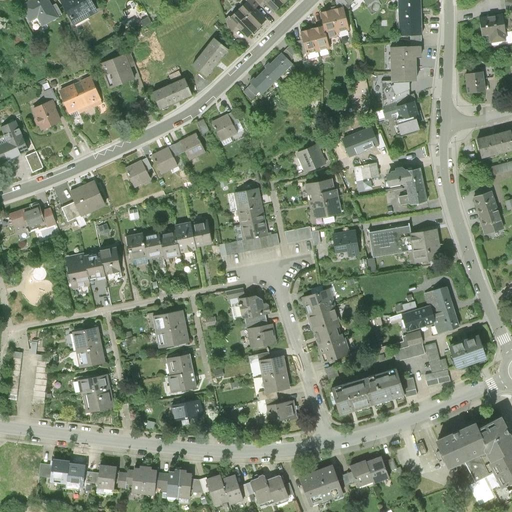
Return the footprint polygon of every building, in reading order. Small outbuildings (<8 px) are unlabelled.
[(29,21),(37,17),(44,13),(37,0),(29,0),(21,4),(29,21)] [(51,0),(37,0),(44,13),(37,17),(42,25),(60,16),(51,0)] [(99,11),(93,0),(61,0),(74,24),(99,11)] [(248,0),(247,0),(239,9),(258,27),(267,18),(257,8),(248,0)] [(248,0),(257,8),(263,2),(262,0),(248,0)] [(278,0),(262,0),(263,2),(274,12),(282,4),(278,0)] [(368,4),(365,0),(355,0),(353,1),(359,10),(368,4)] [(417,0),(399,0),(400,27),(421,26),(420,16),(418,16),(417,0)] [(346,5),(334,8),(341,34),(353,31),(346,5)] [(329,38),(341,34),(334,8),(321,12),(325,24),(329,38)] [(248,37),(258,27),(239,9),(232,16),(240,24),(237,27),(248,37)] [(226,17),(232,32),(237,27),(240,24),(232,16),(230,14),(226,17)] [(487,17),(480,18),(482,36),(489,35),(490,42),(504,39),(503,33),(505,33),(502,15),(495,16),(495,14),(486,15),(487,17)] [(325,24),(313,27),(320,51),(331,48),(329,38),(325,24)] [(308,54),(320,51),(313,27),(301,30),(308,54)] [(192,65),(207,77),(231,47),(216,35),(192,65)] [(420,47),(393,48),(393,67),(395,67),(396,81),(409,80),(409,81),(416,80),(415,57),(420,56),(420,47)] [(265,66),(266,68),(278,80),(296,62),(284,50),(272,62),(271,60),(265,66)] [(127,52),(98,63),(109,89),(137,78),(127,52)] [(264,94),(278,80),(266,68),(258,76),(256,75),(250,80),(253,83),(245,91),(253,99),(261,91),(264,94)] [(482,72),(466,74),(468,92),(484,90),(482,72)] [(93,74),(76,82),(89,110),(106,102),(93,74)] [(187,76),(154,90),(162,107),(195,93),(187,76)] [(396,81),(393,81),(394,85),(391,86),(396,95),(409,89),(409,81),(409,80),(396,81)] [(393,81),(382,81),(382,108),(398,101),(396,95),(391,86),(394,85),(393,81)] [(72,118),(89,110),(76,82),(59,90),(72,118)] [(53,98),(31,108),(41,131),(63,121),(53,98)] [(398,101),(382,108),(387,121),(396,118),(401,134),(418,129),(414,115),(419,114),(416,101),(400,106),(398,101)] [(235,110),(211,123),(222,142),(240,132),(236,124),(241,121),(235,110)] [(0,163),(31,149),(17,119),(0,126),(7,140),(0,143),(0,163)] [(371,128),(343,139),(349,156),(378,145),(374,137),(371,128)] [(511,131),(511,128),(476,138),(482,158),(511,149),(511,131)] [(181,140),(187,151),(192,160),(209,152),(198,132),(181,140)] [(380,134),(374,137),(378,145),(379,150),(386,147),(380,134)] [(170,146),(175,157),(187,151),(181,140),(170,146)] [(328,163),(319,143),(297,152),(306,173),(328,163)] [(170,146),(152,156),(162,175),(180,165),(175,157),(170,146)] [(35,170),(45,166),(40,156),(31,160),(35,170)] [(143,159),(126,168),(135,187),(153,179),(143,159)] [(493,175),(511,171),(511,161),(492,166),(493,175)] [(381,177),(378,162),(354,167),(357,182),(381,177)] [(407,183),(408,188),(427,184),(424,167),(408,169),(407,164),(398,165),(398,168),(394,169),(394,171),(388,172),(391,186),(407,183)] [(108,206),(96,178),(70,189),(75,201),(62,206),(69,222),(108,206)] [(309,203),(337,197),(335,188),(332,188),(331,179),(305,184),(309,203)] [(427,184),(408,188),(409,195),(399,196),(400,205),(411,203),(411,204),(430,201),(427,184)] [(235,194),(238,210),(261,205),(258,190),(235,194)] [(504,229),(491,190),(472,196),(484,235),(504,229)] [(337,197),(309,203),(310,209),(313,209),(315,218),(340,214),(337,197)] [(40,202),(9,213),(17,236),(48,224),(49,227),(58,223),(52,207),(44,210),(40,202)] [(264,221),(261,205),(238,210),(241,225),(264,221)] [(208,218),(193,221),(198,247),(213,244),(208,218)] [(183,250),(198,247),(193,221),(177,224),(178,227),(183,250)] [(267,236),(264,221),(241,225),(244,240),(267,236)] [(412,225),(371,232),(375,257),(409,252),(411,264),(444,259),(440,228),(413,232),(412,225)] [(184,257),(183,250),(178,227),(160,230),(166,257),(167,261),(184,257)] [(311,227),(285,232),(287,244),(314,239),(311,227)] [(321,229),(313,230),(314,244),(322,244),(321,229)] [(131,259),(150,255),(145,233),(145,230),(126,234),(131,259)] [(166,257),(160,230),(145,233),(150,255),(151,260),(166,257)] [(354,232),(333,237),(336,254),(349,251),(350,256),(359,254),(354,232)] [(244,240),(220,245),(222,257),(281,245),(278,234),(267,236),(244,240)] [(117,245),(100,248),(101,251),(105,275),(122,271),(117,245)] [(105,275),(101,251),(86,254),(90,277),(105,275)] [(90,277),(86,254),(86,252),(66,255),(73,291),(92,287),(90,277)] [(425,293),(428,306),(436,324),(439,333),(462,326),(450,285),(425,293)] [(303,297),(308,314),(338,305),(333,288),(323,291),(303,297)] [(243,298),(245,297),(243,289),(226,292),(228,300),(243,298)] [(245,297),(243,298),(244,303),(240,304),(243,319),(247,319),(247,324),(268,320),(267,315),(272,314),(270,305),(267,303),(264,304),(264,300),(258,295),(245,297)] [(308,314),(313,331),(343,322),(338,305),(308,314)] [(420,329),(436,324),(428,306),(402,314),(408,332),(420,329)] [(155,316),(158,331),(183,327),(181,312),(155,316)] [(313,331),(318,348),(348,339),(343,322),(313,331)] [(274,324),(248,329),(252,349),(277,344),(274,324)] [(73,331),(76,350),(100,345),(96,327),(73,331)] [(186,342),(183,327),(158,331),(161,347),(186,342)] [(424,343),(420,329),(408,332),(405,333),(408,341),(409,347),(424,343)] [(484,334),(452,345),(460,369),(492,358),(484,334)] [(353,356),(348,339),(318,348),(323,365),(353,356)] [(408,341),(393,345),(397,362),(426,353),(432,373),(425,375),(427,386),(450,381),(444,361),(438,362),(434,345),(425,347),(424,343),(409,347),(408,341)] [(103,364),(100,345),(76,350),(80,368),(103,364)] [(23,353),(11,351),(5,399),(18,400),(23,353)] [(170,375),(192,371),(189,354),(166,359),(170,375)] [(51,356),(38,355),(32,402),(45,404),(51,356)] [(263,377),(289,372),(286,355),(269,358),(259,361),(263,377)] [(336,366),(325,369),(328,381),(339,378),(336,366)] [(375,376),(383,402),(404,395),(397,369),(375,376)] [(192,371),(170,375),(173,392),(196,387),(192,371)] [(289,372),(263,377),(265,392),(266,394),(276,392),(293,389),(289,372)] [(353,382),(361,408),(383,402),(375,376),(353,382)] [(83,382),(86,397),(107,393),(103,377),(83,382)] [(402,380),(406,397),(417,395),(413,378),(402,380)] [(361,408),(353,382),(332,389),(339,415),(361,408)] [(278,398),(276,392),(266,394),(265,392),(258,393),(260,401),(266,400),(278,398)] [(110,409),(107,393),(86,397),(89,413),(110,409)] [(202,399),(172,406),(176,422),(205,415),(202,399)] [(279,403),(267,405),(270,422),(280,420),(281,422),(299,418),(296,400),(279,403)] [(511,433),(503,415),(477,427),(488,450),(485,452),(490,462),(511,451),(511,433)] [(475,421),(435,440),(449,469),(464,462),(485,452),(488,450),(477,427),(475,421)] [(511,451),(490,462),(488,463),(492,473),(500,489),(511,483),(511,451)] [(485,452),(464,462),(475,482),(492,473),(488,463),(490,462),(485,452)] [(384,456),(368,461),(376,482),(376,484),(392,478),(384,456)] [(71,462),(71,460),(54,458),(53,464),(51,478),(51,482),(68,484),(71,462)] [(359,488),(376,482),(368,461),(367,459),(350,466),(353,472),(357,483),(359,488)] [(51,478),(53,464),(41,462),(39,476),(51,478)] [(89,465),(71,462),(68,484),(68,486),(86,489),(87,482),(88,472),(89,465)] [(120,466),(101,464),(100,474),(98,483),(98,488),(117,490),(117,486),(119,472),(120,466)] [(132,492),(143,494),(148,464),(141,464),(141,468),(135,468),(135,470),(133,485),(132,492)] [(154,465),(148,464),(143,494),(155,495),(155,492),(158,471),(158,468),(154,468),(154,465)] [(347,496),(336,464),(301,477),(313,509),(347,496)] [(167,501),(179,502),(183,468),(176,468),(176,470),(170,470),(170,473),(168,494),(167,501)] [(188,469),(183,468),(179,502),(191,503),(192,492),(194,478),(194,473),(188,472),(188,469)] [(135,470),(128,470),(128,473),(126,484),(133,485),(135,470)] [(158,471),(155,492),(168,494),(170,473),(158,471)] [(100,474),(88,472),(87,482),(98,483),(100,474)] [(128,473),(119,472),(117,486),(126,487),(126,484),(128,473)] [(353,472),(343,476),(347,486),(357,483),(353,472)] [(223,479),(222,474),(207,479),(211,491),(216,507),(231,502),(223,479)] [(241,486),(237,474),(223,479),(231,502),(232,506),(246,501),(245,497),(241,486)] [(268,480),(266,475),(252,480),(253,482),(257,492),(263,509),(277,503),(268,480)] [(281,475),(268,480),(277,503),(290,498),(281,475)] [(200,479),(194,478),(192,492),(205,493),(211,491),(207,479),(200,479)] [(245,497),(257,492),(253,482),(241,486),(245,497)]
